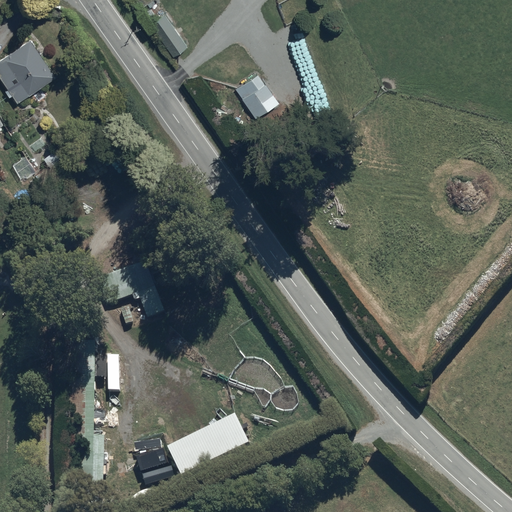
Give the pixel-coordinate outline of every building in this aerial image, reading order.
[(164,16),(150,27),(173,59),(187,49),(164,16)] [(57,76),(31,39),(0,60),(0,75),(18,102),(57,76)] [(264,86),(257,76),(236,91),(260,125),(282,109),(265,85),(264,86)] [(57,97),(46,105),(52,113),(63,105),(57,97)] [(165,315),(145,264),(115,276),(116,278),(99,285),(108,309),(134,300),(136,305),(141,303),(145,314),(142,315),(144,319),(147,318),(148,321),(165,315)] [(96,446),(97,375),(79,375),(77,459),(81,459),(80,507),(87,508),(86,511),(102,511),(103,508),(105,508),(106,446),(96,446)] [(249,449),(236,422),(169,454),(182,481),(249,449)] [(170,466),(156,470),(161,483),(174,479),(170,466)]
